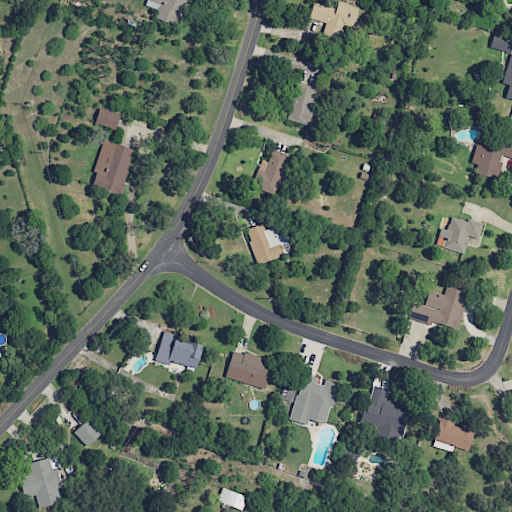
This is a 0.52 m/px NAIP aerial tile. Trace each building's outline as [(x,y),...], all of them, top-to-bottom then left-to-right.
[(146,0),(145,6),(158,10),(155,19),(176,25),(183,0),(146,0)] [(313,2),(308,19),(325,23),(322,35),(341,40),(344,27),(352,29),(358,7),(337,1),(335,8),(313,2)] [(511,44),(511,38),(493,33),(489,47),(510,53),(511,44)] [(511,54),(510,54),(501,83),(508,85),(505,98),(511,99),(511,54)] [(119,113),(98,109),(94,125),(115,129),(119,113)] [(511,158),(511,141),(486,135),(483,146),(475,144),(471,160),(477,162),(474,173),(495,179),(502,155),(511,158)] [(134,149),(103,140),(90,187),(120,195),(134,149)] [(264,172),(261,171),(255,186),(274,194),(290,156),(273,149),(264,172)] [(482,224),(450,216),(447,230),(440,228),(435,245),(463,253),(468,236),(478,238),(482,224)] [(257,265),(291,253),(281,224),(264,229),(262,223),(245,229),(257,265)] [(408,318),(458,330),(467,293),(445,287),(443,295),(428,291),(424,306),(412,303),(408,318)] [(196,369),(202,346),(175,339),(176,335),(162,331),(154,361),(169,365),(170,362),(196,369)] [(232,351),(224,378),(264,389),(272,362),(232,351)] [(290,421),(306,425),(307,420),(327,424),(336,385),(316,380),(317,378),(301,374),(290,421)] [(400,443),(410,403),(386,397),(387,390),(370,386),(362,422),(375,425),(373,437),(400,443)] [(293,395),(282,392),(280,399),(291,402),(293,395)] [(86,447),(101,433),(88,418),(73,433),(86,447)] [(468,451),(475,428),(461,424),(461,425),(439,419),(432,446),(451,452),(452,447),(468,451)] [(60,502),(57,487),(61,486),(56,468),(60,467),(57,454),(65,453),(62,440),(43,444),(46,458),(26,463),(29,474),(19,477),(24,498),(35,495),(38,508),(60,502)] [(217,501),(241,510),(246,497),(222,488),(217,501)]
